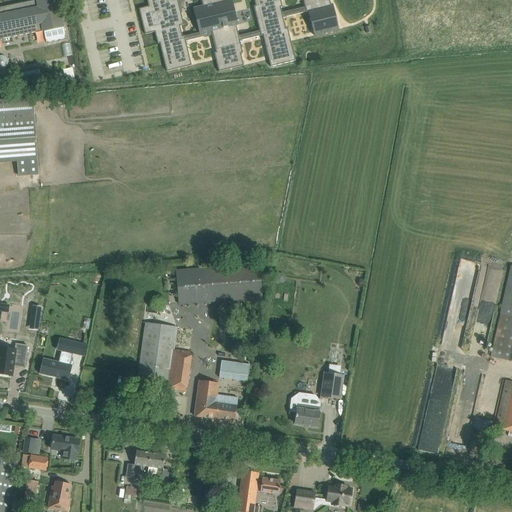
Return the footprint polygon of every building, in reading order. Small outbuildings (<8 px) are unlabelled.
[(0,39),(63,26),(58,0),(35,0),(0,7),(0,39)] [(147,0),(149,6),(139,9),(145,34),(155,32),(158,44),(160,44),(167,72),(192,66),(186,41),(212,35),(216,52),(214,53),(219,72),(244,66),(241,54),(243,53),(240,41),(263,35),(271,67),(296,61),(288,28),(286,29),(283,18),(306,12),(308,12),(314,36),(339,30),(333,5),(331,5),(329,0),(147,0)] [(0,101),(0,162),(17,162),(18,177),(39,175),(33,99),(0,101)] [(260,264),(178,270),(180,304),(262,299),(260,264)] [(511,265),(501,306),(502,306),(491,358),(511,362),(511,265)] [(276,276),(275,279),(278,283),(282,283),(285,281),(286,277),(283,274),(279,273),(276,276)] [(146,322),(139,366),(138,376),(169,381),(174,348),(174,349),(177,326),(146,322)] [(67,340),(64,352),(72,354),(75,342),(67,340)] [(0,347),(0,374),(12,376),(14,367),(25,368),(28,346),(16,344),(15,350),(0,347)] [(191,351),(174,349),(174,348),(169,381),(168,389),(186,391),(187,381),(191,351)] [(40,373),(39,374),(69,381),(72,365),(70,365),(72,357),(64,355),(62,363),(43,358),(43,359),(44,359),(41,373),(40,373)] [(249,365),(223,361),(220,377),(230,378),(230,373),(248,375),(249,365)] [(340,399),(343,375),(325,373),(322,397),(340,399)] [(235,422),(236,412),(238,398),(217,395),(218,383),(200,380),(194,416),(235,422)] [(497,418),(495,428),(511,431),(511,422),(506,421),(511,396),(511,381),(506,380),(497,418)] [(295,423),(318,427),(320,407),(298,404),(295,423)] [(77,453),(79,440),(53,436),(51,449),(64,451),(63,458),(76,460),(77,453)] [(26,438),(23,452),(33,454),(35,440),(26,438)] [(134,466),(133,471),(140,472),(140,467),(149,468),(151,453),(136,451),(134,465),(134,466)] [(148,472),(148,474),(157,475),(157,473),(163,474),(163,469),(165,455),(151,453),(149,468),(148,472)] [(23,455),(21,467),(28,468),(30,456),(23,455)] [(49,460),(30,456),(28,468),(47,472),(49,460)] [(0,511),(7,511),(18,462),(0,457),(0,511)] [(128,464),(126,478),(138,480),(140,472),(133,471),(134,466),(134,465),(128,464)] [(157,475),(156,482),(168,484),(170,470),(163,469),(163,474),(157,473),(157,475)] [(241,480),(236,511),(258,511),(259,508),(254,507),(257,492),(257,489),(258,477),(259,473),(243,471),(241,480)] [(257,489),(257,492),(261,493),(278,495),(279,491),(280,481),(258,477),(257,489)] [(71,484),(55,481),(54,486),(52,486),(48,508),(67,511),(70,500),(68,500),(71,484)] [(347,486),(339,485),(335,484),(335,487),(329,486),(327,501),(333,502),(332,505),(344,507),(344,504),(350,505),(353,489),(346,488),(347,486)] [(126,487),(125,496),(124,503),(130,504),(130,500),(131,500),(131,496),(135,496),(136,489),(126,487)] [(316,493),(297,490),(295,502),(300,502),(299,508),(309,510),(310,504),(314,504),(316,493)] [(181,494),(180,505),(195,508),(197,497),(181,494)]
